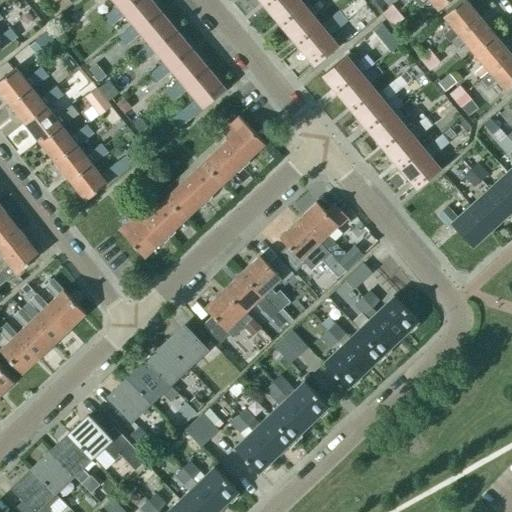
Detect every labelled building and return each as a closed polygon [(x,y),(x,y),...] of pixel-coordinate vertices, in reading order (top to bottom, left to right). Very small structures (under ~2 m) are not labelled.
[(125,13),(140,0),(114,0),(119,5),(103,18),(110,27),(126,14),(125,13)] [(141,31),(162,14),(150,0),(140,0),(125,13),(126,14),(134,24),(118,37),(126,46),(142,33),(141,31)] [(277,0),(260,0),(268,8),(277,0)] [(306,8),(305,8),(298,0),(277,0),(268,8),(283,27),(306,8)] [(450,0),(414,0),(421,8),(430,0),(438,10),(450,0)] [(450,43),(459,35),(480,18),(464,0),(462,0),(443,16),(452,28),(443,35),(450,43)] [(0,20),(10,12),(4,5),(0,7),(0,20)] [(283,27),(299,46),(321,27),(321,26),(312,16),(316,13),(309,5),(305,8),(306,8),(283,27)] [(382,14),(388,20),(398,12),(392,5),(382,14)] [(340,11),(321,26),(321,27),(299,46),(314,65),(337,46),(328,35),(332,32),(347,20),(340,11)] [(398,12),(388,20),(393,27),(403,19),(398,12)] [(178,32),(162,14),(141,31),(142,33),(150,42),(134,56),(142,65),(157,52),(156,50),(178,32)] [(465,43),(474,54),(495,36),(480,18),(459,35),(459,36),(451,42),(457,49),(465,43)] [(0,49),(1,49),(6,46),(17,37),(9,28),(0,35),(0,49)] [(59,45),(48,31),(29,46),(40,60),(59,45)] [(156,82),(172,69),(193,51),(178,32),(156,50),(157,52),(165,61),(150,74),(156,82)] [(489,72),(510,55),(495,36),(474,54),(484,65),(475,72),(480,79),(489,72)] [(396,44),(390,37),(380,45),(385,52),(396,44)] [(419,57),(424,64),(434,56),(429,49),(419,57)] [(187,87),(209,69),(193,51),(172,69),(181,80),(165,92),(172,101),(188,88),(187,87)] [(323,75),(339,94),(366,73),(365,72),(361,75),(353,65),(357,62),(350,54),(323,75)] [(511,56),(510,55),(489,72),(490,73),(481,81),(488,88),(496,81),(505,91),(511,84),(511,56)] [(434,56),(424,64),(430,71),(439,62),(434,56)] [(0,80),(0,92),(9,105),(31,87),(32,88),(48,76),(41,67),(25,80),(16,68),(0,80)] [(225,89),(209,69),(187,87),(188,88),(196,98),(172,119),(179,128),(203,106),(225,89)] [(339,94),(355,113),(377,94),(369,84),(372,81),(366,73),(339,94)] [(445,92),(456,82),(450,74),(438,84),(445,92)] [(109,81),(98,89),(108,102),(119,94),(109,81)] [(63,82),(57,87),(63,94),(63,95),(70,90),(63,82)] [(355,113),(370,132),(393,113),(392,112),(384,102),(388,99),(399,90),(393,82),(381,92),(381,91),(377,94),(355,113)] [(31,87),(9,105),(25,124),(46,106),(47,107),(63,95),(63,94),(57,87),(56,86),(40,98),(32,88),(31,87)] [(450,95),(455,101),(465,92),(460,86),(450,95)] [(98,89),(97,87),(85,97),(99,116),(112,106),(108,102),(98,89)] [(465,92),(455,101),(461,108),(471,99),(465,92)] [(132,108),(123,98),(116,104),(125,114),(132,108)] [(25,124),(40,143),(61,125),(62,126),(78,114),(71,105),(58,115),(55,117),(47,107),(46,106),(25,124)] [(370,132),(386,150),(408,131),(400,121),(403,118),(396,109),(392,112),(393,113),(370,132)] [(224,142),(244,163),(265,144),(238,116),(222,131),(229,138),(224,142)] [(386,150),(401,169),(424,150),(423,150),(415,140),(419,136),(433,125),(426,117),(412,128),(408,131),(386,150)] [(147,127),(140,118),(134,124),(141,133),(147,127)] [(505,138),(490,120),(484,126),(509,155),(511,158),(511,168),(507,173),(511,178),(511,148),(504,139),(505,138)] [(86,124),(74,134),(70,137),(62,126),(61,125),(40,143),(55,162),(77,144),(77,145),(93,133),(86,124)] [(442,134),(423,150),(424,150),(401,169),(417,188),(440,169),(430,158),(449,142),(442,134)] [(225,182),(244,163),(224,142),(205,161),(225,182)] [(101,143),(89,153),(86,156),(77,145),(77,144),(55,162),(70,181),(92,164),(93,165),(108,152),(101,143)] [(471,169),(481,181),(488,174),(470,154),(463,160),(471,169)] [(93,165),(92,164),(70,181),(85,200),(107,183),(133,164),(126,155),(100,175),(93,165)] [(205,200),(225,182),(205,161),(185,179),(205,200)] [(474,187),(481,181),(471,169),(464,176),(474,187)] [(511,210),(511,178),(507,173),(489,189),(510,212),(511,210)] [(185,219),(205,200),(185,179),(165,198),(185,219)] [(454,189),(445,179),(438,186),(447,195),(454,189)] [(510,212),(489,189),(471,206),(491,229),(510,212)] [(165,238),(185,219),(165,198),(145,217),(165,238)] [(298,219),(347,271),(363,255),(354,246),(346,254),(327,234),(346,217),(334,203),(325,211),(316,202),(298,219)] [(0,205),(0,243),(19,229),(0,205)] [(491,229),(471,206),(456,219),(446,208),(439,215),(452,230),(455,227),(473,246),(491,229)] [(145,257),(165,238),(145,217),(141,221),(135,214),(119,229),(145,257)] [(339,278),(347,271),(298,219),(280,236),(288,245),(279,253),(296,271),(316,252),(322,259),(321,260),(339,278)] [(365,232),(355,222),(349,227),(359,238),(365,232)] [(0,286),(5,282),(39,255),(19,229),(0,243),(0,252),(9,264),(0,271),(0,286)] [(241,273),(278,312),(282,308),(286,305),(290,301),(280,291),(276,294),(270,288),(281,278),(284,282),(293,273),(276,256),(268,264),(259,256),(241,273)] [(355,289),(372,273),(363,263),(346,279),(355,289)] [(223,289),(245,312),(255,302),(271,319),(278,312),(241,273),(223,289)] [(55,297),(47,305),(69,328),(85,313),(63,290),(62,290),(52,279),(45,286),(55,297)] [(261,330),(245,312),(223,289),(205,307),(213,315),(204,324),(221,343),(231,333),(227,329),(238,319),(245,327),(253,337),(261,330)] [(370,291),(362,298),(371,308),(379,300),(370,291)] [(69,328),(47,305),(37,294),(30,301),(40,311),(32,319),(54,343),(69,328)] [(376,313),(400,338),(418,321),(394,296),(376,313)] [(359,329),(383,354),(400,338),(376,313),(371,308),(362,298),(354,306),(368,320),(359,329)] [(22,308),(15,315),(25,326),(16,334),(38,358),(54,343),(32,319),(22,308)] [(282,308),(278,312),(287,321),(290,324),(294,320),(282,308)] [(342,345),(366,370),(383,354),(359,329),(349,338),(336,323),(335,323),(329,317),(322,324),(328,330),(328,331),(337,340),(342,345)] [(38,358),(16,334),(6,323),(0,328),(0,330),(9,340),(0,349),(22,373),(38,358)] [(185,325),(166,343),(188,367),(207,349),(185,325)] [(283,338),(299,355),(307,347),(292,330),(283,338)] [(327,331),(320,338),(329,347),(337,340),(328,331),(327,331)] [(290,363),(299,355),(283,338),(274,347),(290,363)] [(188,367),(166,343),(147,361),(169,384),(188,367)] [(348,387),(366,370),(342,345),(324,362),(348,387)] [(169,384),(147,361),(129,379),(150,402),(169,384)] [(0,393),(13,381),(0,367),(0,393)] [(272,383),(310,423),(328,406),(304,381),(294,391),(280,375),(272,383)] [(150,402),(129,379),(109,397),(131,420),(150,402)] [(293,439),(310,423),(272,383),(264,390),(279,405),(269,414),(293,439)] [(202,407),(201,406),(194,397),(187,404),(195,412),(202,407)] [(276,456),(293,439),(269,414),(260,423),(246,409),(238,416),(276,456)] [(203,413),(194,422),(210,439),(219,431),(203,413)] [(70,434),(92,457),(103,447),(115,461),(121,455),(135,470),(146,460),(125,438),(117,446),(89,416),(70,434)] [(258,473),(276,456),(238,416),(230,423),(244,438),(234,447),(258,473)] [(210,439),(194,422),(185,430),(201,447),(210,439)] [(147,452),(154,444),(139,427),(131,435),(147,452)] [(51,451),(73,475),(82,484),(90,476),(81,467),(92,457),(70,434),(51,451)] [(33,469),(55,492),(73,475),(51,451),(33,469)] [(182,468),(221,508),(238,492),(214,467),(204,476),(190,461),(182,468)] [(149,466),(139,477),(145,483),(155,473),(149,466)] [(190,511),(216,511),(221,508),(182,468),(175,476),(189,491),(179,500),(190,511)] [(59,497),(55,492),(33,469),(14,487),(25,499),(17,506),(22,511),(48,511),(51,510),(49,507),(59,497)] [(158,511),(190,511),(179,500),(170,509),(156,494),(148,501),(158,511)] [(125,511),(113,499),(103,508),(107,511),(125,511)] [(158,511),(148,501),(140,509),(143,511),(158,511)]
